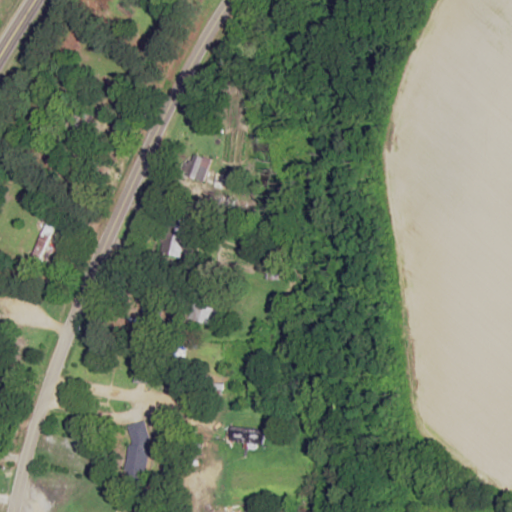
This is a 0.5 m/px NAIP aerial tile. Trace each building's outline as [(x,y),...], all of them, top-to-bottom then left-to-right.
[(56,224),(48,220),(28,263),(36,267),(56,224)] [(175,229),(168,229),(167,248),(185,248),(186,224),(175,224),(175,229)] [(282,281),(282,264),(268,264),(268,281),(282,281)] [(210,326),(216,310),(198,303),(192,319),(210,326)] [(151,307),(144,307),(142,320),(150,321),(151,307)] [(135,347),(135,383),(151,383),(151,347),(135,347)] [(130,423),(128,480),(148,480),(150,424),(130,423)] [(230,444),(265,444),(265,428),(230,428),(230,444)]
